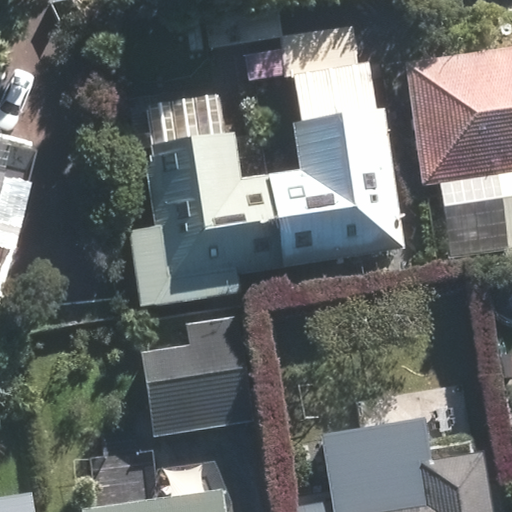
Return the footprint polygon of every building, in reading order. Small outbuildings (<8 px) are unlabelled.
[(271,43),(278,87),(357,74),(350,30),(271,43)] [(511,57),(397,70),(411,189),(431,187),(511,177),(511,57)] [(278,135),(287,186),(234,194),(227,152),(131,167),(153,300),(397,260),(373,118),(365,119),(357,74),(278,87),(286,134),(278,135)] [(511,177),(431,187),(440,270),(511,262),(511,177)] [(0,270),(2,271),(17,202),(0,197),(0,270)] [(179,356),(137,362),(148,440),(255,425),(240,320),(175,329),(179,356)] [(482,511),(475,463),(416,472),(410,433),(314,449),(324,507),(292,511),(482,511)] [(143,511),(210,511),(208,500),(143,511)] [(0,511),(29,511),(28,503),(0,507),(0,511)]
